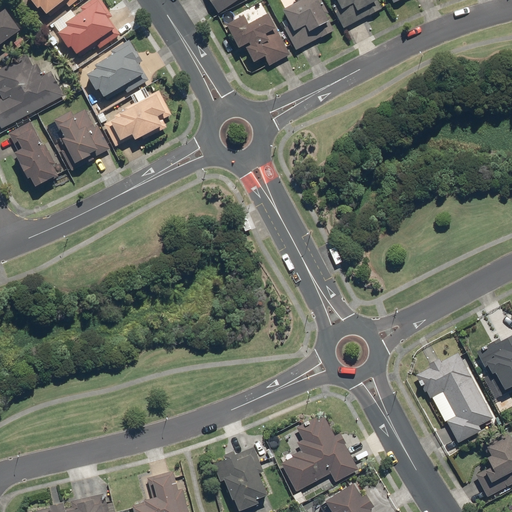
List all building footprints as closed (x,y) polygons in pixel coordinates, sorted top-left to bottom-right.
[(25,0),(35,12),(38,10),(47,21),(67,6),(68,8),(78,0),(25,0)] [(112,19),(99,0),(93,0),(79,9),(81,13),(54,31),(75,62),(97,47),(98,50),(120,36),(110,20),(112,19)] [(207,0),(218,15),(239,0),(207,0)] [(336,31),(319,0),(295,0),(297,4),(281,12),(288,27),(283,29),(295,52),(336,31)] [(333,0),(336,5),(330,8),(342,30),(380,10),(374,0),(333,0)] [(0,57),(24,40),(3,11),(0,13),(0,57)] [(242,18),(224,27),(237,51),(243,48),(252,65),(263,59),(268,67),(289,56),(268,16),(247,27),(242,18)] [(151,80),(129,41),(109,52),(112,57),(93,68),(95,72),(85,77),(94,93),(97,91),(104,103),(124,91),(126,94),(151,80)] [(0,100),(0,129),(1,131),(64,97),(51,73),(43,77),(36,65),(32,67),(26,57),(0,71),(0,97),(1,100),(0,100)] [(171,116),(158,91),(149,96),(145,90),(130,98),(134,104),(110,117),(111,120),(103,125),(115,148),(131,139),(135,146),(167,129),(162,121),(171,116)] [(60,152),(71,173),(111,152),(98,127),(94,128),(84,109),(73,116),(71,112),(53,121),(63,141),(61,142),(65,150),(60,152)] [(58,177),(30,123),(7,135),(17,153),(11,156),(25,183),(28,181),(33,190),(58,177)] [(497,340),(475,352),(499,399),(511,392),(511,335),(498,343),(497,340)] [(457,352),(414,375),(427,400),(431,398),(455,444),(480,431),(478,427),(492,419),(457,352)] [(333,482),(357,470),(338,433),(333,436),(322,414),(295,428),(301,440),(295,443),(300,451),(278,462),(295,493),(329,475),(333,482)] [(473,475),(486,499),(511,484),(511,433),(510,430),(481,446),(491,465),(473,475)] [(223,460),(211,465),(218,483),(222,481),(233,511),(241,511),(257,506),(255,500),(266,496),(257,473),(262,470),(253,447),(232,455),(231,453),(221,457),(223,460)] [(177,490),(172,471),(145,478),(151,499),(130,505),(132,511),(187,511),(181,489),(177,490)] [(368,511),(368,510),(372,508),(363,495),(359,498),(350,484),(322,503),(328,511),(368,511)] [(33,511),(107,511),(104,494),(68,502),(70,510),(63,511),(62,511),(60,504),(33,510),(33,511)]
